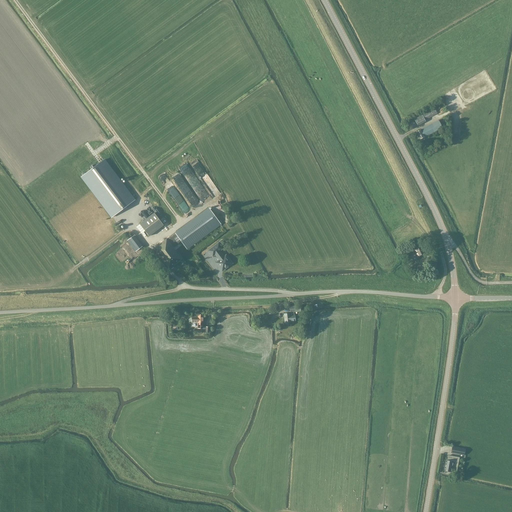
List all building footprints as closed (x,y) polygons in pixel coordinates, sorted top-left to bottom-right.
[(424,119),(436,112),(434,109),(422,115),(414,119),(417,126),(425,121),(424,119)] [(423,139),(422,138),(442,128),(438,120),(416,132),(420,140),(423,139)] [(81,177),(112,217),(135,200),(119,179),(119,180),(104,160),(93,168),(91,165),(89,167),(91,169),(81,177)] [(172,247),(181,241),(187,250),(221,225),(208,208),(174,233),(175,233),(166,239),(154,249),(169,269),(181,259),(172,247)] [(149,236),(163,225),(154,213),(139,224),(149,236)] [(134,236),(127,241),(135,252),(142,247),(134,236)] [(223,257),(219,251),(222,249),(218,243),(208,251),(212,256),(214,254),(219,260),(215,263),(218,266),(219,265),(223,270),(232,263),(228,259),(227,260),(224,256),(223,257)] [(426,252),(424,248),(421,250),(418,243),(413,245),(419,256),(423,254),(426,252)] [(290,313),(290,314),(290,313),(283,314),(284,323),(291,323),(291,322),(295,321),(295,315),(294,315),(294,312),(301,312),(300,305),(289,306),(290,313)] [(196,325),(197,325),(197,328),(202,329),(205,329),(205,327),(203,327),(203,315),(197,315),(197,317),(191,317),(191,323),(195,323),(193,324),(193,325),(193,326),(195,327),(196,326),(196,325)] [(459,455),(464,455),(465,449),(452,446),(451,453),(459,455)] [(456,473),(459,458),(448,456),(447,460),(446,460),(444,471),(450,472),(456,473)]
